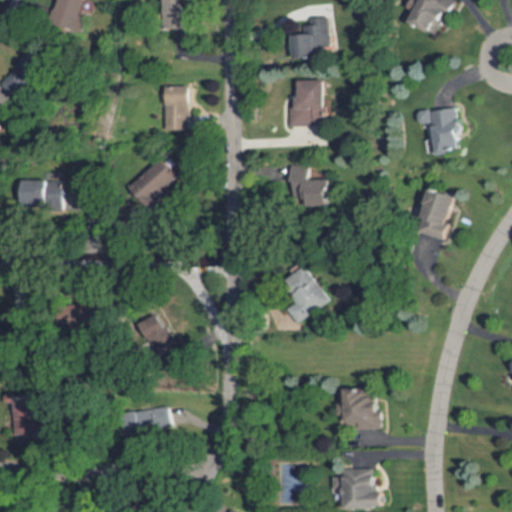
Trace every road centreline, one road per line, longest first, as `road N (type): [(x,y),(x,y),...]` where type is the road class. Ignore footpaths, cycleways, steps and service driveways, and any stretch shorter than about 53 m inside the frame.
road 1 (residential): [(188,511),(233,387),(231,0)]
road 2 (residential): [(511,221),(452,347),(436,511)]
road 3 (residential): [(234,259),(0,267)]
road 4 (residential): [(0,459),(208,460)]
road 5 (residential): [(233,387),(228,316),(181,259)]
